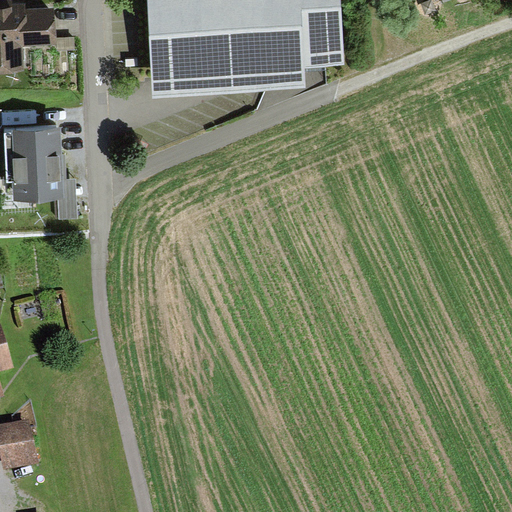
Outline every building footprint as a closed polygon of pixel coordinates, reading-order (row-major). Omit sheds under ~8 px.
[(55,0),(0,2),(0,68),(21,68),(20,41),(57,39),(55,0)] [(338,0),(143,0),(146,87),(302,82),(301,61),(341,60),(338,0)] [(62,179),(60,120),(35,121),(35,109),(3,109),(6,193),(57,191),(58,214),(75,213),(74,178),(62,179)] [(0,398),(3,397),(0,387),(0,374),(14,371),(0,326),(0,398)] [(29,422),(0,428),(0,452),(4,472),(38,464),(29,422)]
